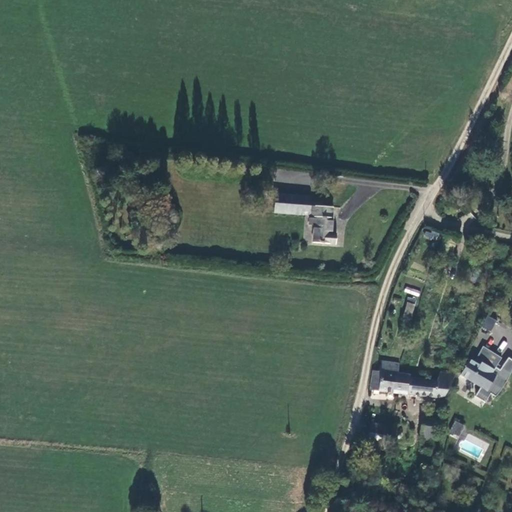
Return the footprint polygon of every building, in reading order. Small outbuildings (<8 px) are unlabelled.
[(299,195),(273,193),(271,211),(298,213),(299,195)] [(332,217),(332,207),(311,204),(311,197),(303,196),(301,212),(309,213),(308,222),(314,223),(312,242),(336,244),(336,234),(331,233),(333,218),(332,217)] [(425,230),(423,237),(437,241),(439,234),(425,230)] [(438,256),(451,259),(457,240),(445,236),(438,256)] [(405,286),(403,292),(418,297),(420,291),(405,286)] [(410,319),(414,305),(408,303),(403,318),(410,319)] [(488,315),(482,327),(490,331),(496,320),(488,315)] [(490,349),(483,345),(476,358),(483,362),(490,349)] [(474,360),(470,358),(460,373),(480,385),(475,395),(485,401),(490,392),(495,395),(496,394),(497,393),(498,392),(498,391),(499,391),(500,390),(504,384),(505,382),(507,379),(507,378),(508,376),(510,373),(511,368),(511,358),(508,356),(502,365),(500,368),(496,366),(498,362),(502,357),(490,349),(483,362),(476,358),(474,360)] [(398,374),(399,364),(380,362),(379,371),(373,370),(370,390),(397,393),(398,374)] [(409,374),(398,374),(397,393),(431,396),(444,397),(456,373),(442,370),(439,380),(409,377),(409,374)] [(437,418),(423,416),(420,436),(434,438),(437,418)] [(466,426),(457,422),(451,433),(460,438),(466,426)] [(371,423),(369,438),(388,442),(390,428),(371,423)] [(400,437),(393,431),(392,432),(391,433),(391,435),(392,438),(393,439),(395,439),(396,440),(397,439),(398,439),(399,438),(400,437)]
